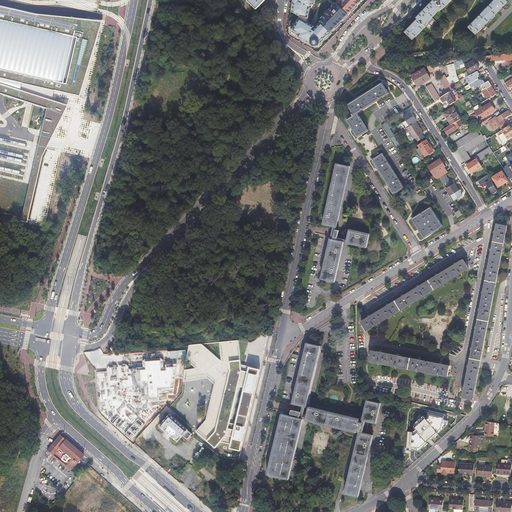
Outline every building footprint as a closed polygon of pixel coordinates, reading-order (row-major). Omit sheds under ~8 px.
[(246,0),(248,1),(247,2),(249,4),(250,3),(256,9),(265,0),(264,0),(246,0)] [(295,0),(294,12),(301,16),(291,33),(314,46),(316,46),(318,46),(319,45),(361,0),(295,0)] [(436,0),(435,2),(441,8),(442,9),(451,0),(436,0)] [(476,35),(482,28),(483,29),(484,28),(485,27),(484,26),(499,11),(501,12),(502,10),(503,9),(502,8),(507,2),(504,0),(495,0),(468,28),(476,35)] [(424,25),(432,18),(441,8),(435,2),(433,1),(429,6),(417,18),(418,19),(424,25)] [(35,15),(0,6),(0,93),(46,109),(29,184),(21,221),(27,222),(27,219),(42,156),(46,149),(49,142),(67,106),(51,101),(0,84),(0,78),(53,91),(79,96),(101,21),(78,19),(35,15)] [(432,18),(424,25),(426,26),(429,30),(436,23),(432,18)] [(424,25),(418,19),(411,26),(405,33),(413,40),(426,26),(424,25)] [(478,69),(473,60),(464,65),(470,74),(478,69)] [(429,66),(427,66),(427,69),(429,72),(435,71),(445,66),(447,65),(449,76),(446,78),(444,75),(438,79),(447,93),(449,92),(453,90),(450,86),(459,81),(456,77),(453,61),(440,63),(429,66)] [(430,79),(424,69),(411,76),(417,87),(430,79)] [(478,74),(477,71),(465,78),(473,91),(478,87),(485,83),(483,81),(481,80),(478,76),(478,74)] [(0,84),(51,101),(53,91),(0,78),(0,84)] [(488,81),(485,83),(478,87),(486,99),(495,93),(488,81)] [(388,94),(382,83),(347,105),(354,115),(346,120),(357,138),(368,131),(357,113),(375,102),(388,94)] [(434,102),(440,98),(431,84),(425,87),(434,102)] [(449,92),(447,93),(440,98),(443,102),(447,100),(450,105),(456,101),(449,92)] [(478,117),(477,116),(480,114),(483,119),(495,111),(489,103),(469,116),(473,121),(478,117)] [(460,120),(461,119),(454,107),(444,113),(448,119),(447,119),(451,125),(460,120)] [(416,121),(410,112),(403,116),(409,126),(416,121)] [(496,118),(495,117),(487,122),(493,131),(499,127),(505,123),(503,120),(508,116),(510,114),(508,112),(507,113),(506,112),(496,118)] [(397,115),(387,122),(389,125),(399,119),(397,115)] [(460,126),(463,125),(460,120),(451,125),(444,130),(447,135),(460,126)] [(423,133),(416,122),(406,128),(410,135),(413,140),(415,139),(417,142),(424,138),(421,134),(423,133)] [(511,128),(509,125),(507,127),(501,130),(501,131),(502,134),(499,136),(503,143),(511,137),(511,128)] [(457,150),(478,137),(474,131),(453,144),(457,150)] [(485,140),(481,135),(478,137),(457,150),(465,163),(470,159),(466,152),(485,140)] [(394,136),(390,138),(397,149),(401,147),(394,136)] [(431,147),(426,140),(418,145),(419,148),(423,155),(425,158),(435,151),(432,146),(431,147)] [(493,153),(489,147),(475,156),(477,159),(478,162),(493,153)] [(404,189),(382,154),(371,160),(393,195),(404,189)] [(445,167),(440,159),(428,167),(433,175),(439,171),(441,174),(446,170),(445,168),(445,167)] [(478,162),(477,159),(467,166),(472,173),(482,167),(478,162)] [(323,225),(330,227),(327,238),(330,239),(322,279),(334,282),(343,242),(334,240),(334,238),(337,239),(339,231),(336,230),(349,167),(336,164),(323,225)] [(508,181),(501,171),(492,178),(498,187),(508,181)] [(445,175),(440,179),(443,185),(449,181),(445,175)] [(492,193),(497,191),(487,175),(478,181),(481,185),(487,181),(487,182),(487,183),(487,185),(492,193)] [(455,184),(446,189),(454,201),(462,196),(460,193),(459,190),(455,184)] [(443,227),(431,208),(412,220),(424,239),(443,227)] [(462,398),(473,400),(480,363),(506,227),(496,224),(469,361),(462,398)] [(347,243),(367,247),(369,235),(349,231),(347,243)] [(361,322),(366,332),(468,269),(462,260),(361,322)] [(220,445),(241,450),(257,367),(241,364),(237,339),(218,341),(219,360),(200,343),(188,344),(186,358),(188,359),(194,367),(185,370),(185,383),(180,396),(169,412),(215,452),(220,445)] [(282,414),(267,474),(287,479),(302,418),(359,432),(345,493),(358,496),(372,435),(366,433),(368,422),(375,424),(380,403),(367,400),(362,422),(358,421),(359,419),(305,406),(319,346),(307,343),(292,404),(294,404),(292,410),(291,410),(289,415),(291,415),(291,416),(282,414)] [(146,353),(147,364),(182,361),(181,350),(146,353)] [(369,362),(447,377),(449,366),(371,351),(369,362)] [(118,414),(118,418),(140,418),(140,414),(145,410),(150,415),(164,400),(167,400),(183,384),(167,369),(160,376),(151,376),(147,372),(139,381),(143,385),(143,390),(140,387),(135,387),(139,391),(139,395),(145,402),(139,408),(139,401),(123,401),(123,386),(113,386),(113,383),(107,383),(107,400),(112,406),(112,414),(118,414)] [(443,411),(427,407),(422,427),(437,430),(440,415),(442,414),(443,411)] [(170,414),(160,426),(178,442),(184,436),(188,440),(193,434),(188,431),(188,430),(170,414)] [(494,423),(485,421),(485,428),(486,428),(485,437),(493,437),(494,423)] [(424,445),(426,437),(416,435),(412,448),(418,450),(420,444),(424,445)] [(71,446),(59,436),(47,451),(65,466),(65,467),(70,471),(83,456),(82,455),(72,446),(71,446)] [(479,450),(480,437),(471,436),(470,442),(470,445),(469,445),(469,449),(470,449),(470,452),(477,453),(478,449),(479,450)] [(199,450),(203,443),(194,438),(190,444),(199,450)] [(410,470),(411,459),(403,458),(403,470),(410,470)] [(454,474),(455,463),(441,462),(441,466),(441,473),(441,475),(446,475),(446,474),(454,474)] [(511,476),(511,464),(497,463),(496,475),(511,476)] [(473,476),(473,465),(458,464),(457,475),(473,476)] [(476,477),(491,478),(492,466),(477,465),(476,477)] [(65,503),(72,510),(97,483),(84,471),(54,503),(60,508),(65,503)] [(108,484),(84,511),(130,511),(118,501),(123,496),(108,484)] [(442,511),(443,500),(439,500),(435,500),(435,498),(430,498),(429,509),(438,509),(437,511),(442,511)] [(463,502),(459,501),(456,501),(456,500),(450,500),(449,510),(463,511),(463,502)] [(474,511),(486,511),(492,511),(493,502),(475,500),(474,511)] [(511,511),(511,503),(506,503),(503,503),(503,502),(497,502),(496,511),(510,511),(511,511)]
